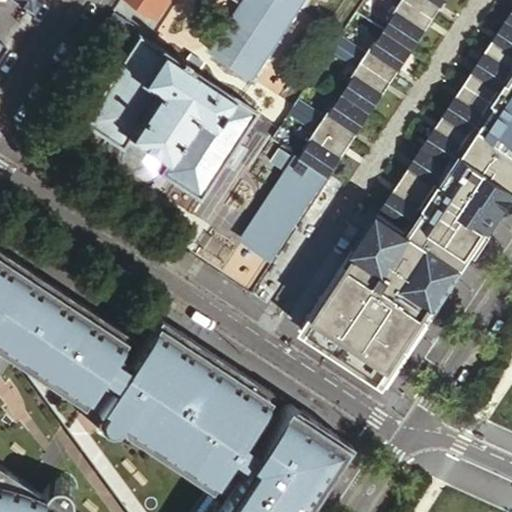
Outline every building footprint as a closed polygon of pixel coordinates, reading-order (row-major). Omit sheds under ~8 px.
[(35,0),(12,0),(29,10),(35,0)] [(242,74),(248,78),(299,0),(131,0),(155,16),(165,0),(235,0),(240,3),(208,51),(242,74)] [(412,47),(433,15),(410,0),(399,0),(398,2),(391,13),(393,14),(384,28),(412,47)] [(410,0),(433,15),(443,0),(410,0)] [(485,50),(511,67),(511,65),(511,22),(505,18),(485,50)] [(361,59),(391,79),(412,47),(384,28),(374,42),(372,41),(365,52),(361,59)] [(256,111),(135,31),(129,41),(120,35),(115,41),(124,48),(77,120),(119,147),(126,137),(163,160),(155,172),(197,199),(222,161),(235,141),(241,133),(256,111)] [(335,41),(361,59),(365,52),(339,34),(335,41)] [(356,65),(361,59),(335,41),(330,48),(356,65)] [(464,82),(490,99),(511,67),(485,50),(464,82)] [(341,92),(370,111),(391,79),(361,59),(356,65),(349,76),(351,78),(341,92)] [(405,226),(463,266),(511,192),(511,65),(511,67),(490,99),(469,131),(448,163),(427,194),(405,226)] [(464,82),(443,113),(469,131),(490,99),(464,82)] [(319,122),(349,143),(370,111),(341,92),(332,106),(330,104),(323,116),(319,122)] [(292,105),(319,122),(323,116),(297,98),(292,105)] [(319,122),(292,105),(291,107),(287,111),(314,129),(319,122)] [(443,113),(422,145),(448,163),(469,131),(443,113)] [(299,156),(327,174),(349,143),(319,122),(314,129),(307,140),(309,141),(299,156)] [(249,139),(241,133),(235,141),(244,147),(249,139)] [(126,137),(119,147),(117,152),(116,156),(116,160),(118,170),(122,174),(124,176),(128,178),(133,180),(139,181),(143,180),(151,175),(155,172),(163,160),(126,137)] [(235,141),(222,161),(231,167),(244,147),(235,141)] [(401,177),(427,194),(448,163),(422,145),(401,177)] [(269,262),(320,185),(292,166),(299,156),(297,154),(239,242),(269,262)] [(401,177),(379,209),(405,226),(427,194),(401,177)] [(385,384),(463,266),(405,226),(379,209),(300,328),(385,384)] [(0,511),(302,511),(348,442),(288,401),(286,400),(283,399),(281,399),(279,400),(277,401),(275,402),(270,409),(259,425),(245,447),(237,443),(247,427),(263,404),(265,400),(271,392),(158,317),(152,325),(134,353),(127,364),(112,354),(120,342),(126,333),(0,248),(0,511)] [(247,427),(237,443),(245,447),(259,425),(270,409),(267,407),(263,404),(247,427)]
